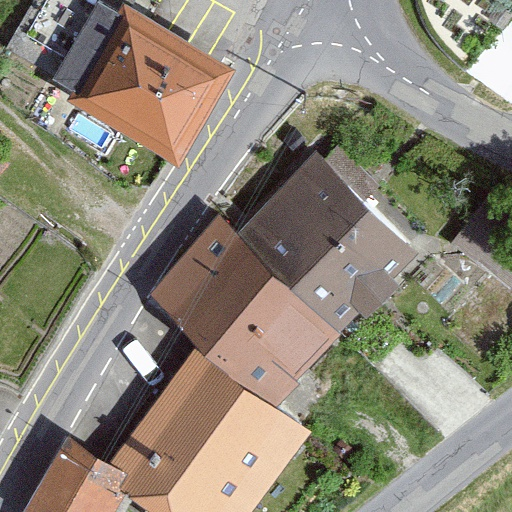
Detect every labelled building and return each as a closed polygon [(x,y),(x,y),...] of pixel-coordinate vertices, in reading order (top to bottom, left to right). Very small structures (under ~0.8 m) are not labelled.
[(133,0),(128,0),(79,88),(183,146),(234,56),(133,0)] [(0,138),(0,165),(13,152),(0,138)] [(320,146),(241,227),(342,325),(421,244),(320,146)] [(207,329),(200,342),(231,365),(284,404),(342,325),(241,227),(223,207),(156,284),(207,329)] [(200,342),(116,453),(140,471),(195,511),(243,511),(310,423),(284,404),(231,365),(200,342)] [(75,432),(31,507),(39,511),(115,511),(140,471),(116,453),(75,432)]
